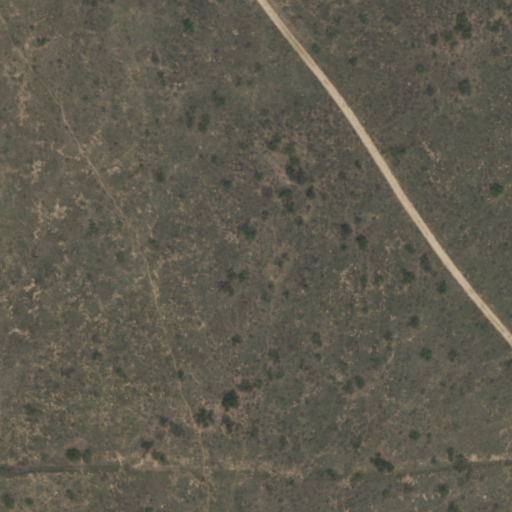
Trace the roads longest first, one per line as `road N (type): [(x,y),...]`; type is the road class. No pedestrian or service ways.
road 1 (residential): [(0,496),(511,475)]
road 2 (residential): [(511,339),(367,175),(256,0)]
